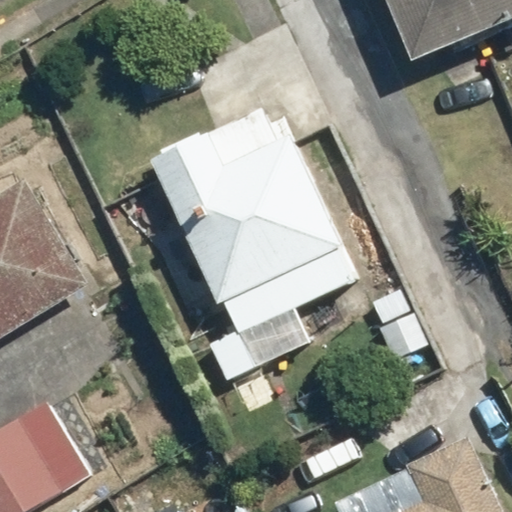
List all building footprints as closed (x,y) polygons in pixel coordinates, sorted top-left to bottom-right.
[(511,0),(404,0),(426,51),(511,14),(511,0)] [(277,94),(166,148),(251,323),(220,337),(238,375),(324,333),(309,304),(381,269),(312,126),(297,134),(277,94)] [(0,341),(102,273),(46,173),(0,199),(0,341)] [(414,283),(377,300),(404,360),(440,344),(414,283)] [(0,429),(0,511),(26,511),(99,469),(56,397),(0,429)] [(436,495),(397,511),(511,511),(511,492),(486,433),(421,461),(436,495)] [(194,511),(189,499),(161,511),(194,511)]
